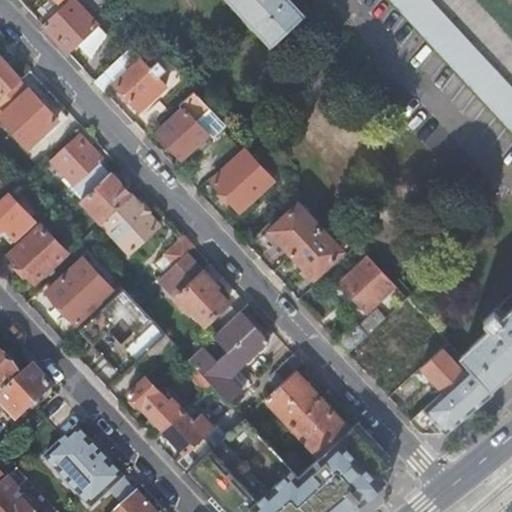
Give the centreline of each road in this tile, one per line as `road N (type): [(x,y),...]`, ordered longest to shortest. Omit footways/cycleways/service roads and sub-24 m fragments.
road 1 (residential): [(0,13),(446,489)]
road 2 (residential): [(0,306),(193,511)]
